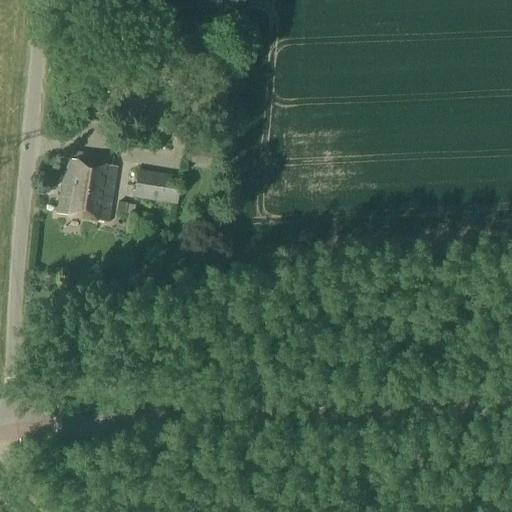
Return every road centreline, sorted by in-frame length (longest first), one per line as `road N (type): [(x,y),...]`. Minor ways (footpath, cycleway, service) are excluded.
road 1 (tertiary): [(14,431),(511,406)]
road 2 (unclassified): [(14,431),(18,239),(41,0)]
